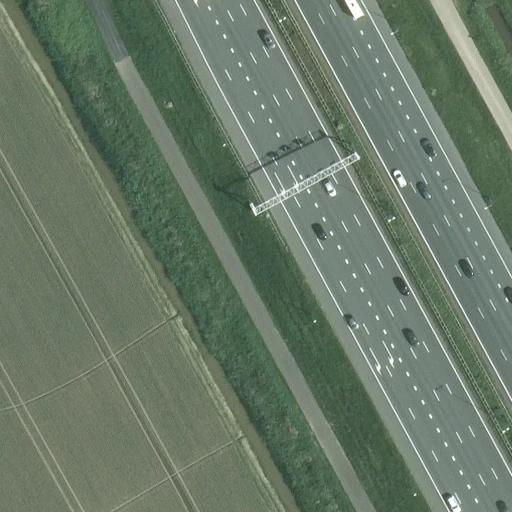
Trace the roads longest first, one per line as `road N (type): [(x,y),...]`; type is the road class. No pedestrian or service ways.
road 1 (motorway): [(211,0),(489,511)]
road 2 (unclassified): [(367,511),(96,0)]
road 3 (motorway): [(475,297),(316,0)]
road 4 (unclassified): [(511,133),(439,0)]
